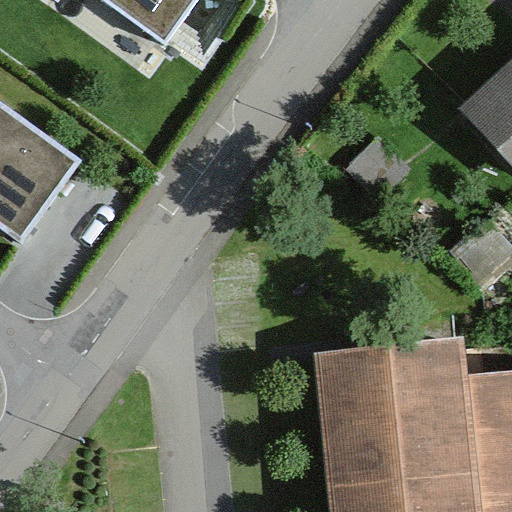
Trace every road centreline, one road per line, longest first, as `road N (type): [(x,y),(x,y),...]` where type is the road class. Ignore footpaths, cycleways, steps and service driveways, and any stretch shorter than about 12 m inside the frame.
road 1 (residential): [(71,389),(332,13)]
road 2 (residential): [(0,486),(71,389)]
